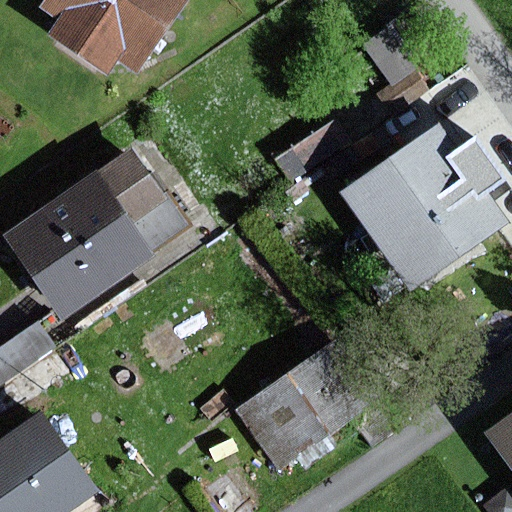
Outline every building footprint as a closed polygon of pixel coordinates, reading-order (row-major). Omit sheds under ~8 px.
[(56,0),(52,6),(72,19),(62,32),(115,69),(125,55),(144,68),(191,0),(56,0)] [(403,18),(375,32),(396,74),(424,60),(403,18)] [(511,232),(511,209),(452,123),(357,189),(427,291),(511,232)] [(141,138),(18,224),(76,308),(163,247),(142,216),(178,191),(141,138)] [(178,191),(142,216),(163,247),(200,222),(178,191)] [(49,318),(0,352),(0,386),(65,342),(49,318)] [(355,341),(254,407),(298,475),(400,409),(355,341)] [(65,347),(0,391),(0,424),(81,369),(65,347)] [(58,407),(0,444),(0,497),(9,511),(78,511),(112,491),(58,407)] [(511,427),(499,437),(511,454),(511,427)]
